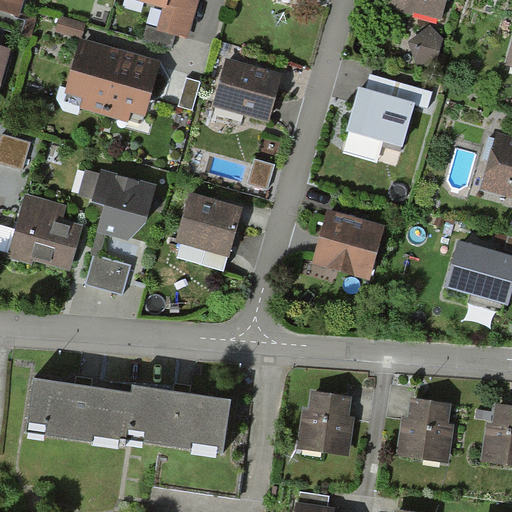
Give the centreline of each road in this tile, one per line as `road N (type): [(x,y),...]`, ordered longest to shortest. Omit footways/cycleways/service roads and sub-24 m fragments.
road 1 (residential): [(240,343),(343,0)]
road 2 (residential): [(511,359),(240,343)]
road 3 (residential): [(240,343),(0,323)]
